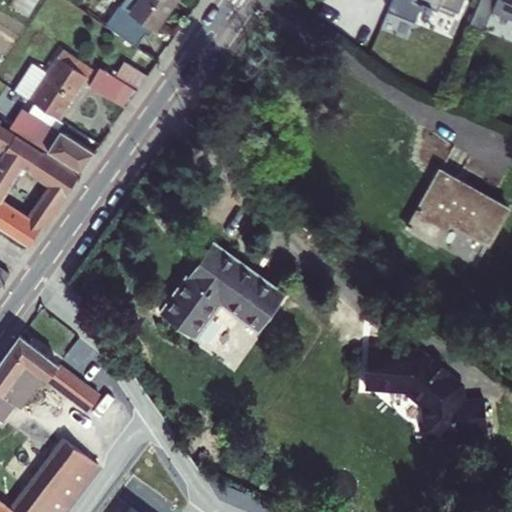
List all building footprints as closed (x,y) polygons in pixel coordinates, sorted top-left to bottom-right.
[(116,26),(143,45),(175,0),(132,0),(129,5),(126,12),(116,26)] [(377,0),(376,3),(405,15),(411,0),(434,0),(447,6),(449,0),(377,0)] [(475,0),(468,0),(463,12),(477,18),(484,3),(475,0)] [(511,0),(484,0),(484,3),(511,15),(511,13),(511,0)] [(35,96),(63,115),(90,75),(67,59),(71,53),(65,49),(51,71),(35,96)] [(90,75),(95,68),(65,49),(71,53),(67,59),(90,75)] [(20,87),(35,96),(51,71),(36,61),(20,87)] [(120,76),(142,89),(147,80),(127,66),(120,76)] [(90,84),(126,111),(142,89),(120,76),(102,67),(94,78),(90,84)] [(14,127),(84,171),(98,151),(64,128),(59,136),(24,113),(14,127)] [(29,215),(3,197),(24,165),(52,183),(43,197),(58,208),(82,173),(0,123),(0,224),(30,244),(43,225),(30,215),(29,215)] [(445,222),(486,241),(509,196),(438,160),(403,230),(433,245),(445,222)] [(43,225),(45,226),(58,208),(43,197),(30,215),(43,225)] [(248,323),(275,288),(207,237),(181,270),(180,269),(153,303),(187,329),(188,327),(204,340),(219,320),(223,323),(233,311),(248,323)] [(0,285),(20,258),(0,244),(0,285)] [(0,349),(0,384),(22,355),(41,368),(45,371),(55,358),(16,328),(0,349)] [(346,343),(350,382),(390,378),(408,393),(410,408),(405,408),(407,426),(473,420),(470,388),(447,390),(445,373),(432,362),(435,358),(419,345),(416,349),(406,340),(346,343)] [(0,387),(10,396),(17,401),(41,368),(22,355),(0,384),(0,387)] [(90,385),(55,358),(45,371),(80,398),(90,385)] [(0,410),(10,396),(0,387),(0,410)] [(87,470),(95,459),(60,432),(52,442),(44,453),(54,461),(62,451),(87,470)] [(0,511),(53,511),(87,470),(62,451),(54,461),(44,453),(7,501),(0,495),(0,511)] [(230,496),(191,466),(203,485),(230,496)]
